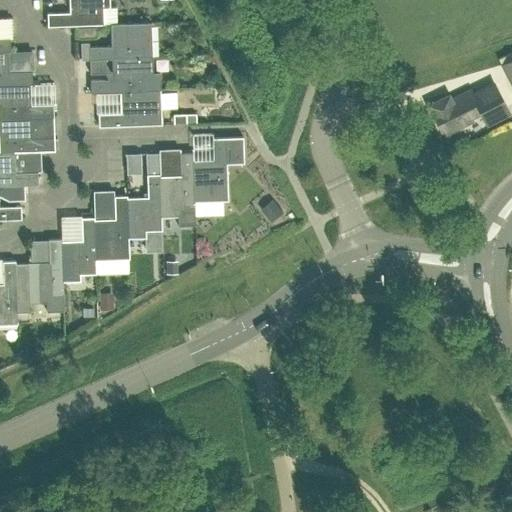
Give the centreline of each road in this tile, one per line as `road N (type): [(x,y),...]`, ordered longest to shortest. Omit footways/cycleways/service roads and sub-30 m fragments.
road 1 (tertiary): [(0,440),(250,326)]
road 2 (tertiary): [(368,256),(325,153),(336,40),(317,0)]
road 3 (unclassified): [(287,511),(250,326)]
road 4 (residential): [(18,0),(67,67),(69,136)]
road 5 (tertiary): [(250,326),(317,277),(368,256)]
road 6 (residential): [(69,136),(70,185),(0,239)]
